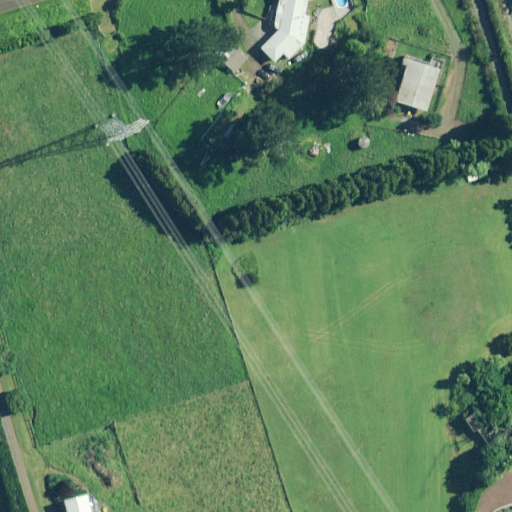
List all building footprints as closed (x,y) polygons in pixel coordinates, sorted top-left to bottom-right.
[(276,31),(260,48),(273,62),(281,54),(287,60),(303,44),(308,18),(302,17),(305,1),(308,0),(275,0),(277,7),(276,31)] [(212,56),(232,72),(245,57),(225,41),(212,56)] [(437,71),(403,61),(391,103),(426,113),(437,71)] [(210,62),(199,77),(206,82),(211,75),(214,77),(220,69),(210,62)] [(365,136),(355,140),(358,149),(368,146),(365,136)] [(461,173),(465,183),(487,176),(484,165),(461,173)] [(482,427),(472,413),(461,420),(471,434),(482,427)] [(88,511),(84,496),(60,503),(62,511),(88,511)]
